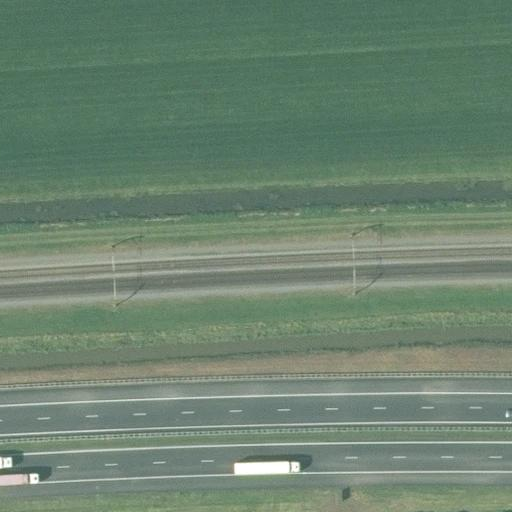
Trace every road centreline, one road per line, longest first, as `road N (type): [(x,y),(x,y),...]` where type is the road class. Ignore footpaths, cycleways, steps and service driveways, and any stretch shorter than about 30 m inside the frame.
road 1 (motorway): [(511,408),(0,423)]
road 2 (motorway): [(0,472),(511,457)]
